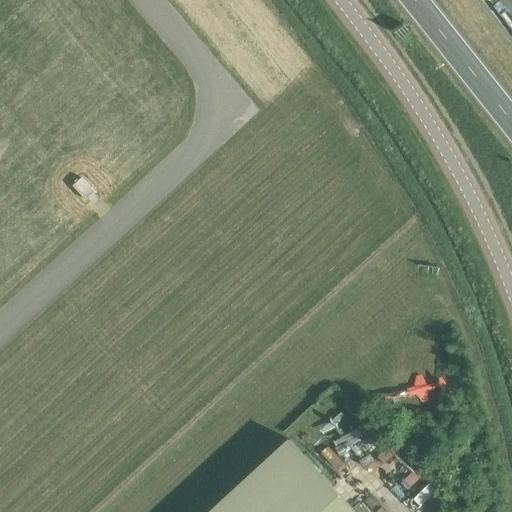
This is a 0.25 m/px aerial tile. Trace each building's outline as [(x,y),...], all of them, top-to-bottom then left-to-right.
[(318,448),(333,469),(351,456),(336,435),(318,448)] [(393,438),(375,452),(383,462),(401,448),(393,438)] [(355,511),(346,501),(290,440),(211,511),(355,511)] [(412,466),(403,474),(422,494),(431,486),(412,466)] [(368,484),(354,487),(358,501),(371,497),(368,484)]
